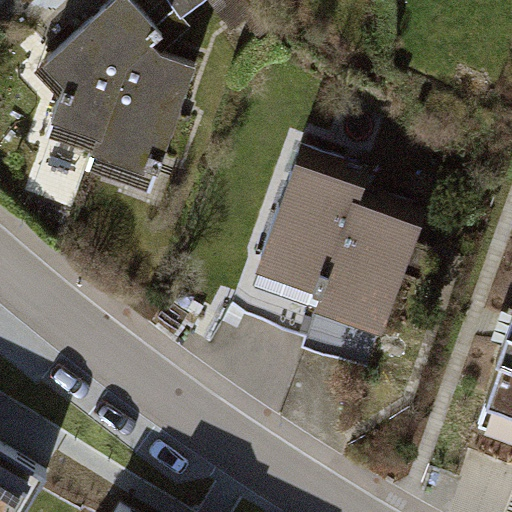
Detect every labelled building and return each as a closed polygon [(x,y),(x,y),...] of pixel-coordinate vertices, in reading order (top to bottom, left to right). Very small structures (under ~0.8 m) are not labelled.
[(162,40),(133,0),(131,0),(41,70),(77,103),(58,136),(110,156),(162,40)] [(170,0),(190,29),(232,0),(170,0)] [(212,62),(162,40),(110,156),(102,176),(152,198),(212,62)] [(376,185),(306,161),(267,275),(336,299),(367,211),(376,185)] [(425,231),(367,211),(336,299),(326,328),(384,348),(425,231)] [(511,328),(478,423),(511,434),(511,328)] [(0,511),(23,511),(50,468),(0,437),(0,511)] [(139,511),(121,501),(114,511),(139,511)]
